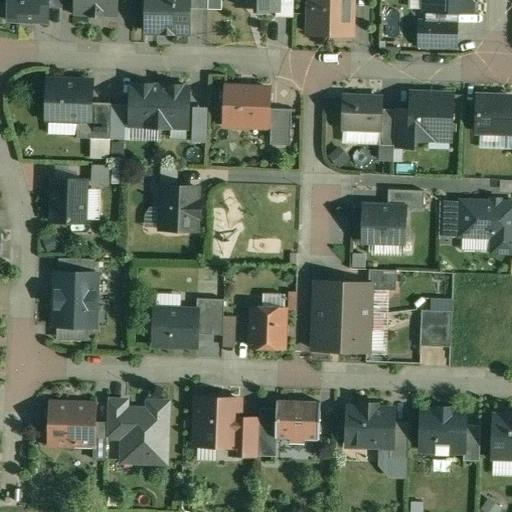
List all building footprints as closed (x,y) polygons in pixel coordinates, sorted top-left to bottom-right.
[(49,0),(9,0),(9,2),(5,6),(5,13),(9,17),(9,20),(49,21),(49,0)] [(75,0),(75,15),(90,16),(90,17),(104,17),(104,16),(119,17),(119,0),(75,0)] [(145,0),(145,35),(189,37),(191,10),(190,0),(145,0)] [(190,0),(191,10),(207,11),(207,0),(190,0)] [(277,14),(279,14),(279,0),(235,0),(236,10),(256,10),(256,14),(277,14)] [(293,0),(279,0),(279,14),(277,14),(276,18),(294,18),(293,0)] [(353,0),(307,0),(307,37),(353,38),(353,0)] [(427,0),(427,11),(457,12),(472,12),(472,0),(427,0)] [(457,12),(428,11),(427,21),(457,22),(457,12)] [(427,21),(421,21),(420,45),(456,46),(457,22),(427,21)] [(93,82),(49,80),(47,119),(78,120),(92,121),(92,103),(93,82)] [(153,84),(140,84),(140,86),(131,85),(130,125),(148,126),(148,128),(171,129),(172,127),(190,128),(191,88),(183,87),(183,85),(170,85),(170,87),(153,86),(153,84)] [(271,89),(227,87),(225,123),(230,123),(234,127),(244,127),(247,124),(269,125),(270,109),(271,89)] [(453,95),(413,94),(412,111),(411,139),(412,139),(434,140),(434,133),(451,134),(453,95)] [(511,97),(478,96),(477,132),(511,133),(511,97)] [(383,99),(345,97),(343,128),(381,129),(382,129),(383,110),(383,99)] [(112,103),(92,103),(92,121),(78,120),(77,138),(111,139),(111,138),(112,125),(112,105),(112,103)] [(126,106),(112,105),(112,125),(125,125),(126,106)] [(208,109),(195,109),(194,128),(208,129),(208,109)] [(292,110),(270,109),(269,125),(272,125),(271,145),(291,146),(292,110)] [(396,110),(383,110),(382,129),(381,129),(380,146),(395,146),(396,110)] [(412,111),(396,110),(395,146),(412,147),(412,139),(411,139),(412,111)] [(125,125),(112,125),(111,138),(124,139),(125,125)] [(208,129),(194,128),(194,141),(207,141),(208,129)] [(107,165),(93,165),(92,182),(106,182),(107,165)] [(87,181),(53,179),(52,221),(70,222),(72,219),(86,220),(87,181)] [(199,188),(163,187),(161,229),(198,230),(198,218),(200,218),(201,201),(199,201),(199,188)] [(425,191),(389,190),(389,207),(406,207),(407,207),(406,209),(424,209),(425,191)] [(511,203),(445,201),(444,237),(462,238),(462,236),(494,237),(493,252),(511,252),(511,203)] [(389,207),(365,206),(363,241),(405,243),(406,209),(406,207),(389,207)] [(79,259),(60,259),(59,272),(78,273),(79,259)] [(96,260),(79,259),(78,273),(95,273),(96,260)] [(398,270),(370,269),(369,283),(371,283),(371,290),(397,291),(398,270)] [(59,272),(56,272),(55,299),(97,300),(98,273),(95,273),(78,273),(59,272)] [(369,283),(318,282),(315,350),(368,352),(371,290),(371,283),(369,283)] [(97,300),(55,299),(55,326),(58,326),(77,327),(94,327),(96,327),(97,300)] [(225,300),(198,299),(197,311),(199,311),(198,334),(224,335),(225,300)] [(287,309),(253,308),(252,315),(250,318),(250,324),(252,326),(251,348),(285,349),(287,309)] [(197,311),(156,310),(155,344),(198,346),(198,334),(199,311),(197,311)] [(453,311),(436,311),(436,322),(422,321),(421,346),(451,347),(453,311)] [(77,327),(58,326),(58,340),(76,341),(77,327)] [(94,327),(77,327),(76,341),(94,341),(94,327)] [(239,399),(197,398),(195,445),(233,446),(238,446),(239,418),(239,399)] [(321,402),(276,400),(276,409),(275,438),(276,438),(289,438),(289,442),(305,443),(305,439),(319,440),(321,402)] [(127,402),(109,401),(108,424),(108,437),(124,437),(125,409),(127,409),(127,402)] [(169,403),(150,402),(149,410),(127,409),(125,409),(124,437),(124,461),(166,463),(169,403)] [(97,404),(51,403),(49,445),(94,446),(95,446),(96,423),(97,404)] [(394,409),(350,407),(348,446),(391,447),(393,447),(394,422),(394,409)] [(467,412),(451,411),(451,407),(439,407),(438,411),(422,410),(421,450),(436,451),(436,455),(450,455),(450,451),(464,452),(466,452),(467,425),(467,412)] [(276,409),(260,408),(260,419),(258,451),(276,452),(276,438),(275,438),(276,409)] [(511,413),(510,413),(510,417),(496,417),(494,457),(511,457),(511,413)] [(260,419),(239,418),(238,446),(233,446),(232,454),(258,455),(258,451),(260,419)] [(409,423),(394,422),(393,447),(391,447),(391,458),(408,459),(409,423)] [(108,424),(96,423),(95,446),(94,446),(94,459),(107,460),(108,437),(108,424)] [(482,426),(467,425),(466,452),(464,452),(464,461),(480,461),(482,426)]
